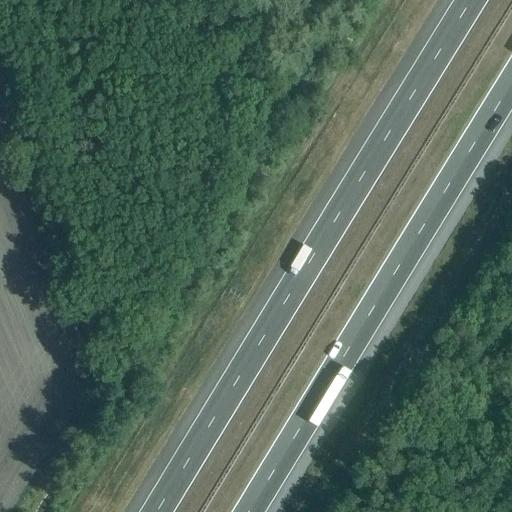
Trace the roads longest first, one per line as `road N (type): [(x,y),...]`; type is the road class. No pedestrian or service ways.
road 1 (motorway): [(468,0),(158,511)]
road 2 (motorway): [(251,511),(511,83)]
